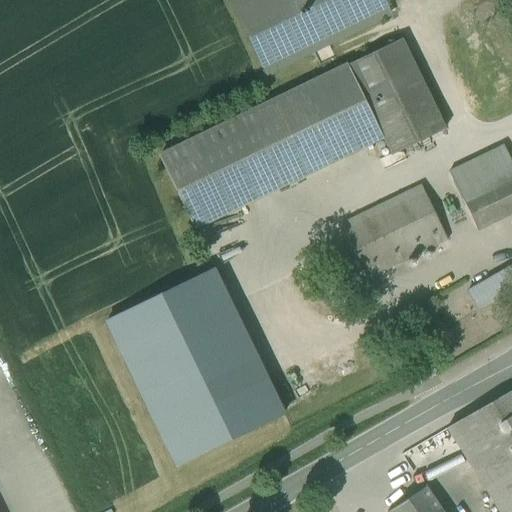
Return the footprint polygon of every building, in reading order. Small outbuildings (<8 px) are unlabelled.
[(382,0),(238,0),(232,3),(266,74),(389,14),(382,0)] [(401,40),(347,66),(382,138),(390,156),(444,130),(401,40)] [(194,229),(382,138),(347,66),(159,157),(194,229)] [(462,201),(511,176),(511,166),(503,146),(448,172),(462,201)] [(511,176),(462,201),(476,230),(511,211),(511,176)] [(420,186),(341,224),(367,279),(447,241),(420,186)] [(511,267),(468,292),(478,309),(511,289),(511,267)] [(173,468),(289,421),(228,269),(111,316),(173,468)] [(498,511),(511,511),(511,398),(509,393),(446,429),(498,511)] [(441,511),(424,487),(387,511),(441,511)]
